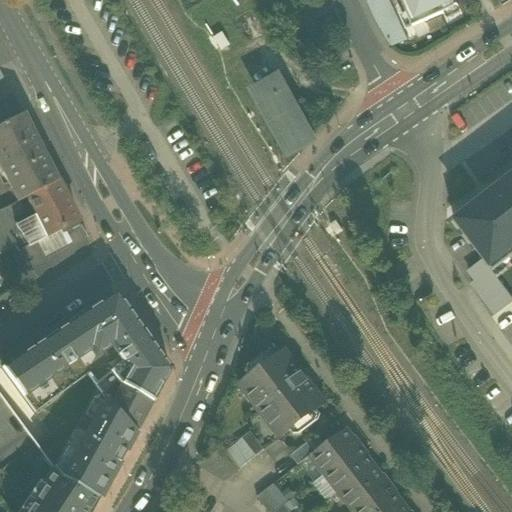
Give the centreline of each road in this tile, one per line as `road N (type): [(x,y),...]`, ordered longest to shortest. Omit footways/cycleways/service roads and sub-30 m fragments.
road 1 (tertiary): [(397,102),(319,164),(232,275),(205,335)]
road 2 (tertiary): [(219,354),(294,223),(340,173),(410,122)]
road 3 (tertiary): [(140,254),(1,0)]
road 4 (residential): [(410,122),(431,163),(422,253),(511,373)]
road 5 (residential): [(140,254),(0,345)]
road 6 (tertiary): [(511,26),(397,102)]
road 7 (tertiary): [(410,122),(511,54)]
road 8 (tertiary): [(205,335),(156,446)]
